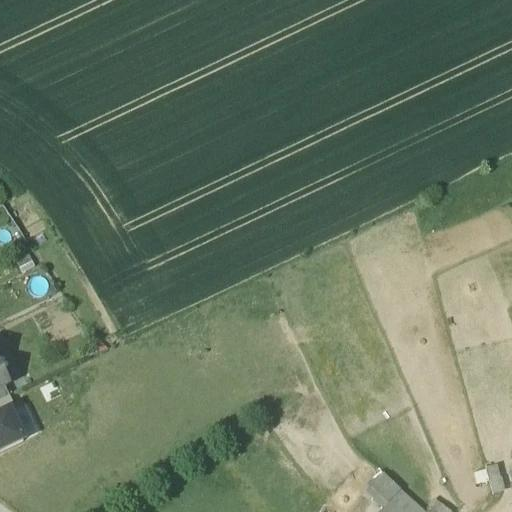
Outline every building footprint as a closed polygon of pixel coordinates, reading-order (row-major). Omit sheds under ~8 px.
[(4,388),(0,390),(0,403),(9,399),(4,388)] [(9,399),(0,403),(0,418),(9,414),(10,415),(16,412),(9,399)] [(10,415),(9,414),(0,418),(0,454),(23,443),(10,415)] [(357,485),(385,509),(400,493),(371,469),(357,485)] [(475,473),(477,485),(490,483),(491,494),(503,492),(499,469),(475,473)] [(385,509),(382,511),(420,511),(400,493),(385,509)]
